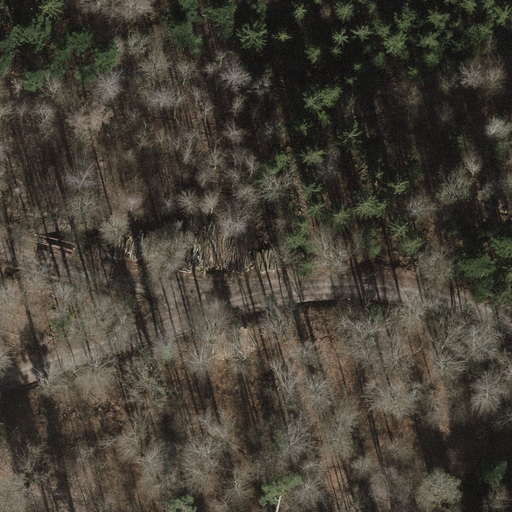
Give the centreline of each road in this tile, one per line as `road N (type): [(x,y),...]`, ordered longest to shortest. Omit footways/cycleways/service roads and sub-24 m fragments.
road 1 (track): [(511,334),(438,307),(323,286),(249,293),(0,377)]
road 2 (track): [(249,293),(148,289),(0,245)]
